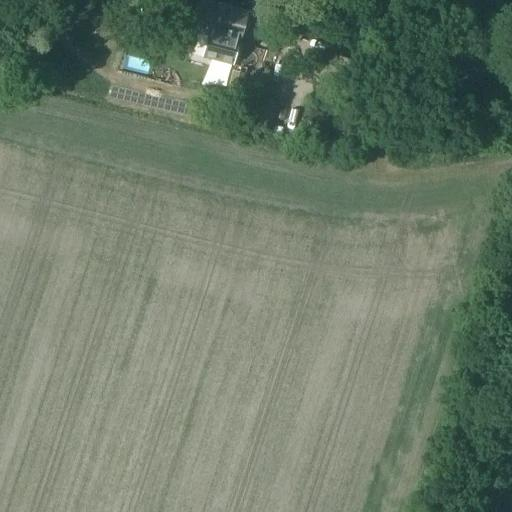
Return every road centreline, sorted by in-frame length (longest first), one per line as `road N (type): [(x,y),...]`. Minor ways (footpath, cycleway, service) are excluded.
road 1 (track): [(0,104),(319,176),(416,179),(511,164)]
road 2 (track): [(248,95),(285,71),(342,64),(436,83),(511,75)]
road 3 (track): [(441,511),(511,291)]
